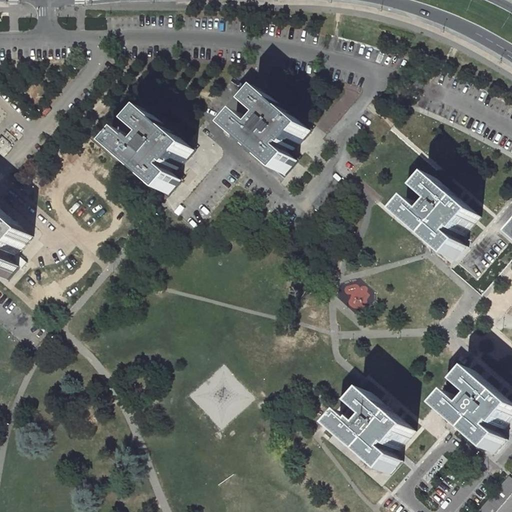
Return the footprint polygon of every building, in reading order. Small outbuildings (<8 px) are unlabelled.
[(296,149),(311,132),(268,94),(257,107),(272,121),(263,131),(248,118),(235,132),(287,176),(299,162),(305,168),(313,159),(306,154),(304,156),(296,149)] [(195,152),(152,113),(140,127),(156,141),(147,151),(131,137),(119,151),(170,195),(181,183),(185,187),(196,175),(189,169),(185,174),(180,169),(195,152)] [(458,197),(439,180),(428,192),(442,205),(433,216),(418,203),(407,216),(457,261),(469,248),(457,238),(460,234),(464,237),(476,224),(479,221),(482,217),(468,205),(465,202),(461,199),(458,197)] [(35,237),(0,206),(0,272),(9,281),(21,267),(23,269),(29,262),(20,255),(35,237)] [(480,375),(476,372),(466,384),(480,397),(470,408),(455,396),(444,409),(452,416),(495,453),(507,440),(496,430),(499,427),(502,429),(511,417),(511,402),(507,398),(504,396),(500,392),(498,390),(486,380),(480,375)] [(379,400),(372,394),(366,401),(360,407),(357,404),(347,415),(349,417),(338,431),(391,477),(403,463),(392,453),(396,449),(400,452),(417,433),(402,421),(379,400)] [(498,511),(511,496),(511,477),(482,511),(498,511)]
